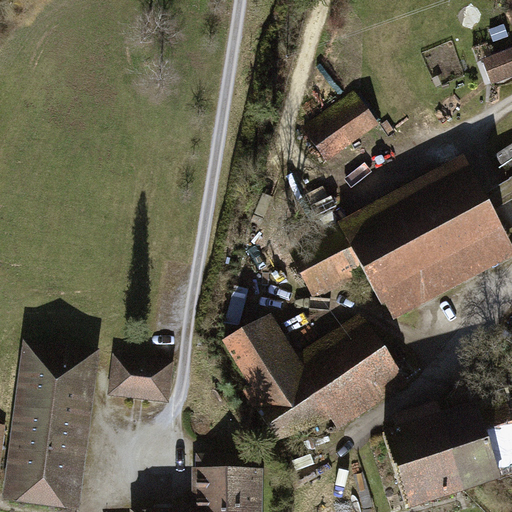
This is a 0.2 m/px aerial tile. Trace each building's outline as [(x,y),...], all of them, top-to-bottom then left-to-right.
[(511,50),(511,49),(478,63),(488,87),(511,77),(511,50)] [(303,134),(330,167),(381,128),(354,94),(303,134)] [(371,266),(403,321),(511,259),(511,215),(472,145),(344,217),(371,266)] [(298,243),(325,292),(371,266),(344,217),(298,243)] [(265,308),(210,341),(281,458),(336,424),(295,358),(265,308)] [(336,424),(412,378),(371,311),(295,358),(336,424)] [(31,341),(4,504),(51,511),(72,511),(99,352),(31,341)] [(122,348),(117,392),(175,399),(180,354),(122,348)] [(358,430),(386,511),(389,511),(485,479),(456,396),(358,430)] [(13,423),(0,421),(0,463),(9,465),(13,423)] [(271,511),(270,454),(197,455),(199,509),(121,511),(271,511)]
